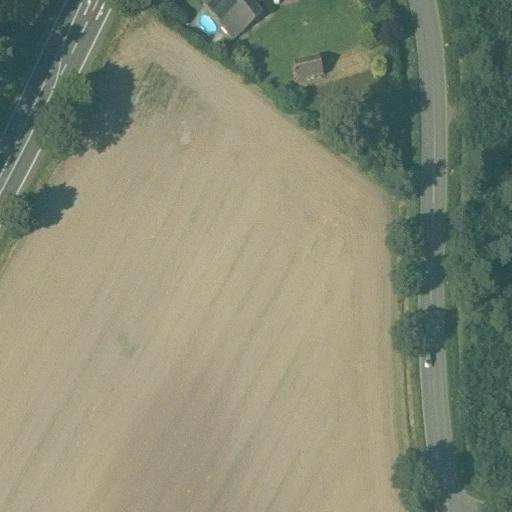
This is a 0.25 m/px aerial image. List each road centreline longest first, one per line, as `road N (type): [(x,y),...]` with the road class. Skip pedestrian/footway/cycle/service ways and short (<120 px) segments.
road 1 (tertiary): [(420,0),(433,108),(431,348),(447,511)]
road 2 (secondary): [(92,0),(0,187)]
